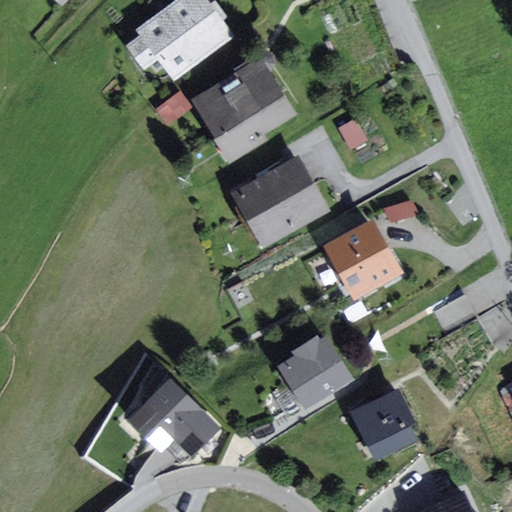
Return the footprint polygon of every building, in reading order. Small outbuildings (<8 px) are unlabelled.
[(215,0),(170,0),(137,24),(145,36),(133,45),(150,67),(158,61),(174,83),(241,35),(215,0)] [(296,112),(258,52),(189,95),(227,155),(296,112)] [(332,213),(298,155),(233,193),(267,251),(332,213)] [(393,217),(418,209),(414,197),(389,205),(393,217)] [(410,279),(386,222),(325,247),(350,304),(410,279)] [(464,290),(432,308),(446,333),(478,315),(464,290)] [(357,380),(328,330),(277,360),(306,410),(357,380)] [(222,430),(172,376),(131,414),(165,451),(175,441),(192,459),(222,430)] [(417,424),(400,386),(354,406),(371,445),(417,424)] [(472,511),(464,493),(420,511),(472,511)]
